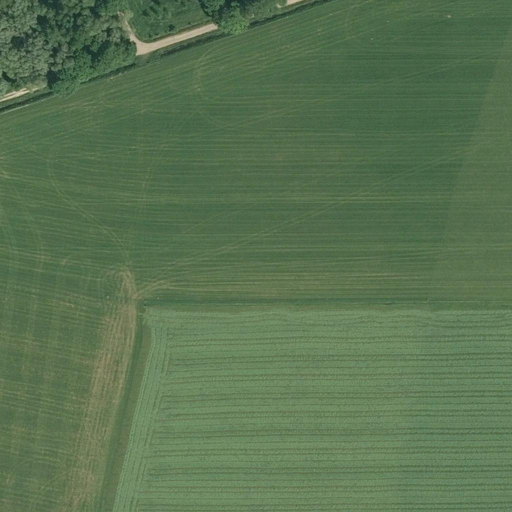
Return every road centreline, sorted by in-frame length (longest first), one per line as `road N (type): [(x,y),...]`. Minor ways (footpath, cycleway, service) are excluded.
road 1 (track): [(139,51),(295,0)]
road 2 (track): [(0,101),(139,51)]
